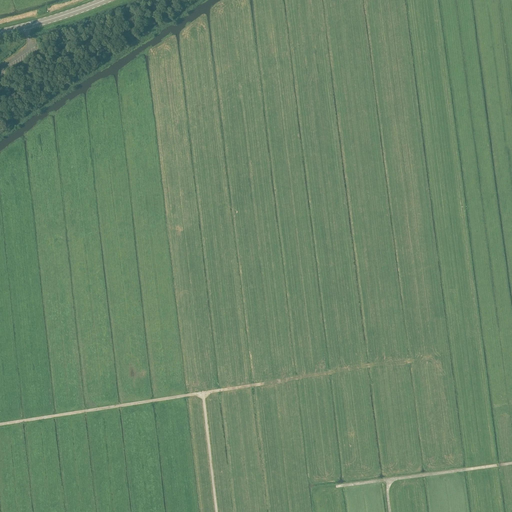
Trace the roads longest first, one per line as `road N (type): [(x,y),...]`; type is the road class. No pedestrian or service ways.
road 1 (track): [(0,422),(247,383)]
road 2 (track): [(0,136),(199,0)]
road 3 (track): [(337,486),(511,462)]
